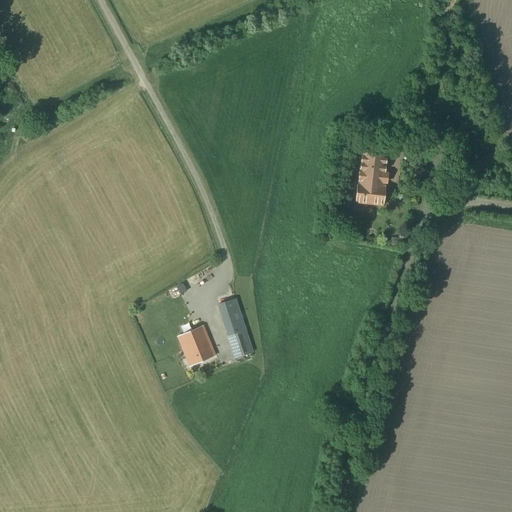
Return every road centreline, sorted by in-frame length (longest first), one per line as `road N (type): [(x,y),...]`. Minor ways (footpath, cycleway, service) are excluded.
road 1 (unclassified): [(342,511),(420,233),(448,209),(511,206)]
road 2 (unclassified): [(227,264),(196,176),(99,0)]
road 3 (track): [(441,168),(440,79),(457,0)]
